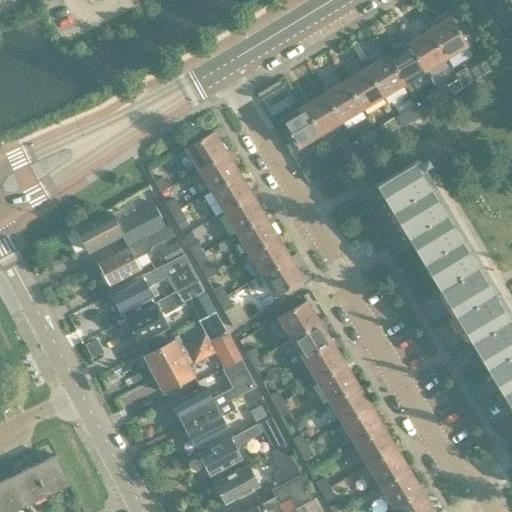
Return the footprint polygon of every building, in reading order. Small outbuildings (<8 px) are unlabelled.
[(511,18),(511,0),(488,0),(503,24),(511,18)] [(428,31),(445,59),(467,46),(450,18),(428,31)] [(445,59),(428,31),(407,43),(424,72),(445,59)] [(424,72),(407,43),(386,56),(403,84),(424,72)] [(382,97),(403,84),(386,56),(365,69),(382,97)] [(466,67),(454,74),(463,88),(474,81),(466,67)] [(344,81),(361,110),(382,97),(365,69),(344,81)] [(453,95),(463,89),(458,80),(448,86),(453,95)] [(323,94),(340,122),(361,110),(344,81),(323,94)] [(436,92),(425,98),(430,107),(441,100),(436,92)] [(302,107),(319,135),(340,122),(323,94),(302,107)] [(408,120),(420,113),(415,105),(403,112),(408,120)] [(319,135),(302,107),(281,120),(298,148),(319,135)] [(389,133),(400,127),(395,118),(384,125),(389,133)] [(360,139),(365,148),(378,140),(373,131),(360,139)] [(198,170),(226,153),(213,132),(185,149),(198,170)] [(340,149),(346,159),(358,151),(352,141),(340,149)] [(198,170),(211,191),(239,174),(226,153),(198,170)] [(412,244),(511,409),(511,327),(419,174),(424,171),(423,168),(430,164),(426,156),(418,161),(417,160),(360,195),(396,254),(412,244)] [(316,177),(309,166),(301,171),(308,182),(316,177)] [(239,174),(211,191),(223,212),(251,195),(239,174)] [(168,188),(163,177),(154,182),(160,193),(168,188)] [(223,212),(236,233),(264,216),(251,195),(223,212)] [(171,214),(180,209),(174,199),(165,204),(171,214)] [(126,246),(163,225),(152,202),(114,222),(109,213),(77,230),(88,251),(120,234),(126,246)] [(180,209),(171,214),(177,225),(186,220),(180,209)] [(264,216),(236,233),(249,254),(277,237),(264,216)] [(249,254),(261,275),(290,258),(277,237),(249,254)] [(140,241),(98,263),(110,284),(139,268),(134,259),(146,253),(140,241)] [(194,258),(203,253),(198,242),(189,247),(194,258)] [(181,253),(176,243),(157,252),(163,263),(181,253)] [(203,253),(194,258),(207,280),(215,275),(215,274),(210,266),(203,253)] [(168,276),(177,292),(196,282),(182,255),(140,277),(140,278),(111,293),(123,316),(154,300),(147,288),(168,276)] [(303,280),(290,258),(261,275),(274,297),(303,280)] [(217,263),(210,266),(215,274),(221,271),(217,263)] [(177,292),(176,292),(155,304),(125,320),(138,343),(168,327),(162,315),(184,303),(183,301),(201,291),(196,282),(177,292)] [(218,301),(227,296),(221,286),(212,290),(218,301)] [(190,301),(200,318),(214,310),(205,293),(190,301)] [(227,296),(218,301),(223,311),(232,307),(227,296)] [(291,339),(319,322),(306,301),(278,318),(291,339)] [(214,310),(200,318),(198,319),(205,334),(184,345),(179,348),(175,339),(144,355),(155,377),(171,369),(169,364),(226,333),(214,310)] [(291,339),(303,360),(332,343),(319,322),(291,339)] [(220,350),(228,366),(240,359),(226,333),(169,364),(171,369),(155,377),(164,393),(194,377),(186,362),(191,359),(193,363),(220,350)] [(332,343),(303,360),(316,381),(344,364),(332,343)] [(251,363),(260,359),(254,348),(246,353),(251,363)] [(177,416),(183,425),(215,408),(255,386),(240,359),(228,366),(225,367),(222,369),(232,388),(210,400),(204,387),(172,405),(173,407),(172,410),(175,415),(177,416)] [(260,359),(251,363),(257,374),(266,369),(260,359)] [(316,381),(329,402),(357,385),(344,364),(316,381)] [(357,385),(329,402),(341,423),(370,406),(357,385)] [(274,407),(283,402),(277,391),(269,396),(274,407)] [(215,408),(183,425),(188,434),(187,437),(190,443),(192,443),(194,446),(226,429),(219,416),(235,408),(230,399),(215,408)] [(283,402),(274,407),(280,417),(289,412),(283,402)] [(255,424),(265,418),(257,403),(247,409),(255,424)] [(341,423),(354,444),(382,427),(370,406),(341,423)] [(255,424),(260,432),(272,426),(268,418),(255,424)] [(252,426),(199,455),(200,457),(199,459),(202,466),(205,467),(209,475),(239,459),(233,446),(256,434),(252,426)] [(354,444),(367,465),(395,448),(382,427),(354,444)] [(298,450),(307,445),(301,434),(292,439),(298,450)] [(272,475),(279,486),(300,474),(284,445),(263,456),(263,457),(271,453),(280,471),(272,475)] [(307,445),(298,450),(303,460),(312,456),(307,445)] [(367,465),(379,486),(408,469),(395,448),(367,465)] [(55,455),(32,466),(46,495),(69,484),(55,455)] [(219,495),(224,504),(258,486),(247,465),(213,483),(214,485),(213,487),(217,494),(219,495)] [(24,506),(46,495),(32,466),(10,477),(24,506)] [(379,486),(392,507),(420,490),(408,469),(379,486)] [(295,509),(301,506),(313,499),(300,474),(279,486),(270,490),(274,497),(278,505),(290,499),(295,509)] [(0,511),(12,511),(24,506),(10,477),(0,482),(0,511)] [(321,493),(330,488),(324,478),(315,482),(321,493)] [(336,499),(330,488),(321,493),(327,504),(336,499)] [(432,511),(433,511),(420,490),(392,507),(395,511),(432,511)] [(266,511),(278,505),(274,497),(246,511),(266,511)] [(320,511),(313,499),(301,506),(304,511),(320,511)] [(329,507),(331,511),(336,511),(346,507),(343,500),(329,507)]
